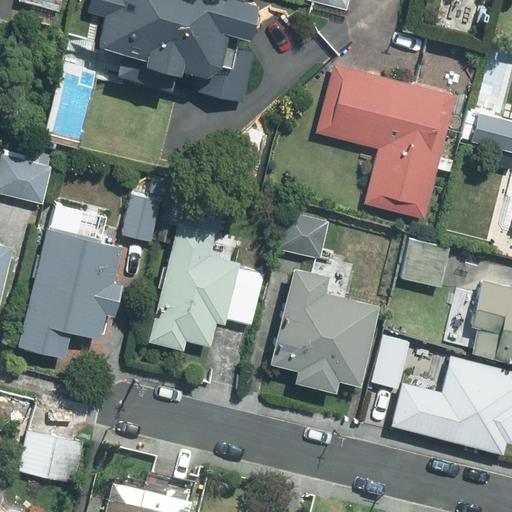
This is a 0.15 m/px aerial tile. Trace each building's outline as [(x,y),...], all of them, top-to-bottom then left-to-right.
[(107,0),(100,40),(196,59),(191,89),(247,100),(258,49),(228,43),(233,18),(252,22),(256,0),(107,0)] [(331,62),(314,129),(379,146),(366,197),(422,211),(452,93),(331,62)] [(511,113),(485,107),(476,143),(511,151),(511,113)] [(0,149),(0,190),(46,199),(54,159),(0,149)] [(161,197),(129,192),(123,231),(155,236),(161,197)] [(286,214),(279,246),(321,255),(328,223),(286,214)] [(189,337),(213,342),(219,316),(250,323),(262,270),(242,265),(247,242),(217,235),(219,225),(180,216),(153,337),(187,345),(189,337)] [(103,333),(109,308),(118,310),(126,277),(116,274),(124,238),(50,221),(21,346),(68,356),(75,326),(103,333)] [(451,242),(408,234),(400,275),(443,283),(451,242)] [(0,288),(11,238),(0,235),(0,288)] [(337,386),(341,369),(363,374),(380,299),(330,287),(334,270),(291,261),(270,353),(301,360),(297,377),(337,386)] [(511,290),(481,283),(471,322),(476,323),(470,346),(511,356),(511,290)] [(511,434),(511,365),(452,352),(445,382),(403,373),(411,336),(383,330),(373,378),(396,383),(388,422),(504,447),(507,434),(511,434)] [(78,436),(27,427),(19,467),(70,477),(78,436)] [(115,479),(107,511),(193,511),(197,498),(115,479)] [(0,503),(0,511),(32,511),(33,510),(0,503)]
